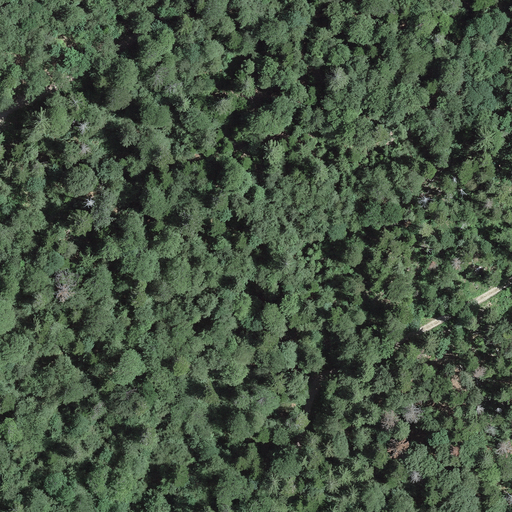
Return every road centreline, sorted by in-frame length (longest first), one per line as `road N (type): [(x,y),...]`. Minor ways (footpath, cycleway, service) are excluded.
road 1 (track): [(252,511),(282,468),(310,385),(367,346),(471,311),(511,281)]
road 2 (track): [(0,124),(195,0)]
